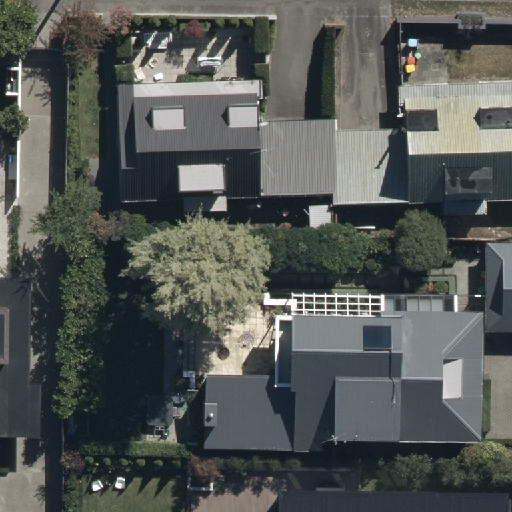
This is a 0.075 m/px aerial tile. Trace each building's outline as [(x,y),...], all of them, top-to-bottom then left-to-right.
[(333,109),(257,113),(255,72),(126,78),(128,114),(115,114),(119,199),(327,189),(328,198),(431,193),(431,207),(483,204),(482,193),(511,191),(511,72),(392,78),(394,121),(334,123),(333,109)] [(452,249),(481,249),(482,324),(511,324),(511,236),(483,237),(482,226),(453,227),(452,249)] [(32,270),(0,269),(0,428),(38,429),(38,369),(31,369),(32,270)] [(453,304),(453,285),(288,286),(287,300),(269,300),(270,363),(201,364),(202,445),(327,442),(327,421),(393,420),(393,429),(476,428),(477,304),(453,304)] [(172,396),(146,396),(146,424),(172,424),(172,396)] [(507,511),(508,493),(279,489),(278,511),(507,511)]
